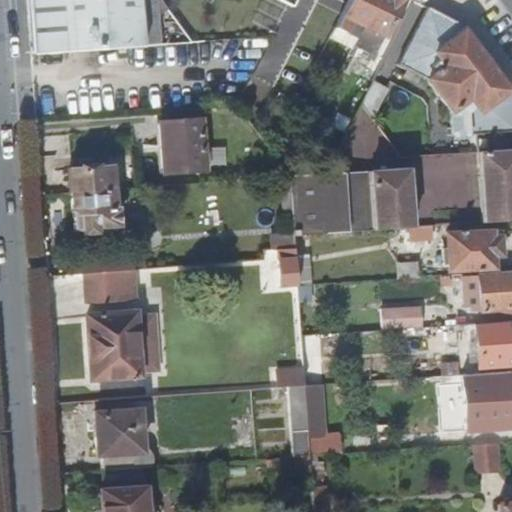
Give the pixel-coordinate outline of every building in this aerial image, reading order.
[(134,0),(26,0),(30,56),(137,49),(134,0)] [(154,0),(134,0),(137,49),(156,48),(155,17),(163,11),(154,0)] [(247,0),(208,0),(207,3),(238,19),(247,0)] [(351,28),(361,33),(363,29),(377,0),(350,0),(335,30),(347,36),(351,28)] [(394,0),(377,0),(363,29),(393,44),(411,8),(394,0)] [(452,136),(511,132),(511,96),(468,37),(457,24),(456,24),(429,8),(400,64),(431,81),(451,109),(452,136)] [(188,45),(205,44),(184,17),(173,25),(188,45)] [(393,44),(363,29),(361,33),(352,51),(382,66),(393,44)] [(363,104),(372,118),(388,89),(374,82),(363,104)] [(372,118),(395,152),(425,135),(406,100),(372,118)] [(196,120),(158,122),(161,173),(200,170),(196,120)] [(289,176),(298,160),(274,147),(271,154),(288,176),(289,176)] [(511,151),(477,154),(480,225),(511,222),(511,151)] [(343,158),(337,154),(326,174),(335,173),(343,158)] [(68,170),(69,189),(110,187),(108,168),(68,170)] [(293,237),(412,229),(408,171),(335,173),(326,174),(289,176),(293,237)] [(110,187),(69,189),(72,229),(83,229),(83,235),(104,234),(103,227),(124,225),(123,207),(111,207),(110,187)] [(433,228),(456,226),(456,218),(433,219),(433,228)] [(488,239),(439,242),(440,274),(486,270),(485,259),(490,258),(488,239)] [(293,250),(278,251),(279,288),(296,287),(293,250)] [(130,273),(83,276),(85,303),(131,299),(130,273)] [(506,310),(509,310),(509,300),(511,299),(511,276),(470,279),(472,312),(481,312),(481,325),(506,323),(506,310)] [(390,311),(391,331),(431,328),(429,308),(390,311)] [(85,317),(88,360),(96,360),(96,378),(137,376),(133,314),(85,317)] [(481,325),(467,326),(470,369),(511,367),(510,323),(506,323),(481,325)] [(442,379),(457,378),(457,366),(442,366),(442,379)] [(508,428),(506,375),(462,378),(464,412),(479,411),(480,430),(508,428)] [(130,455),(139,455),(137,413),(93,416),(95,457),(100,457),(101,472),(131,470),(130,455)] [(290,436),(291,459),(293,459),(307,458),(306,435),(290,436)] [(497,472),(496,445),(472,446),(474,473),(497,472)] [(146,455),(139,455),(130,455),(131,470),(147,469),(146,455)] [(309,487),(321,487),(320,457),(307,458),(309,487)] [(295,488),(309,487),(307,458),(293,459),(295,488)] [(131,478),(131,470),(101,472),(102,491),(97,491),(98,511),(156,511),(156,502),(143,502),(141,478),(131,478)] [(324,487),(321,487),(309,487),(310,507),(325,506),(324,487)]
